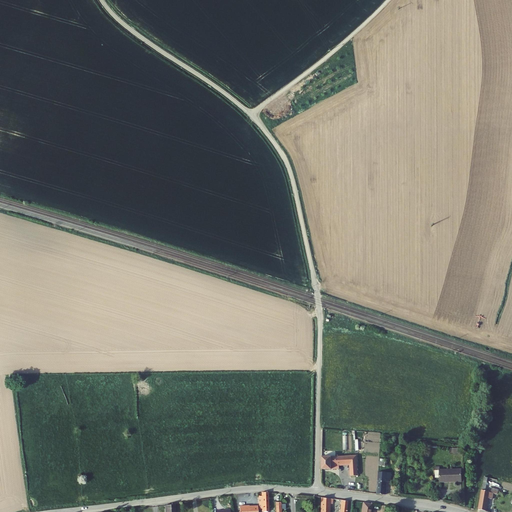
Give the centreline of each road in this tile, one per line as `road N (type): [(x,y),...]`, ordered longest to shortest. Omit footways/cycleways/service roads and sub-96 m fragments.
road 1 (unclassified): [(251,114),(288,166),(317,292),(317,492)]
road 2 (residential): [(317,492),(254,487),(56,511)]
road 3 (unclassified): [(251,114),(100,0)]
road 4 (unclassified): [(388,0),(251,114)]
road 5 (residential): [(462,511),(317,492)]
